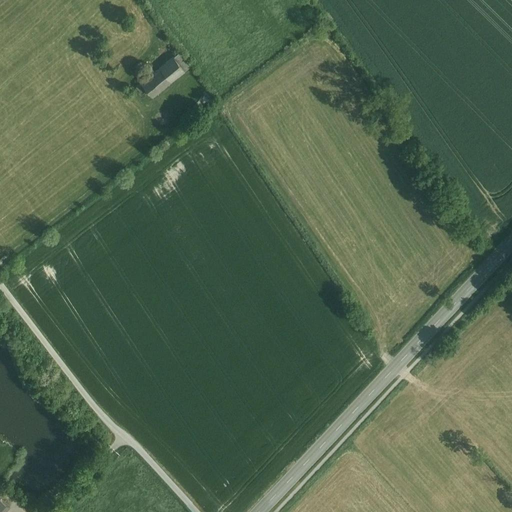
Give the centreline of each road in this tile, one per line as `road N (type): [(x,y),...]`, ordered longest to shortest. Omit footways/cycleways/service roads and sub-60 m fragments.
road 1 (tertiary): [(260,511),(511,241)]
road 2 (unclassified): [(0,285),(101,415),(196,511)]
road 3 (track): [(0,265),(201,103)]
